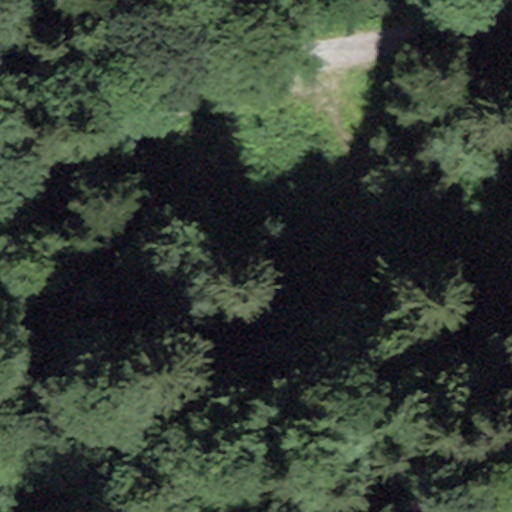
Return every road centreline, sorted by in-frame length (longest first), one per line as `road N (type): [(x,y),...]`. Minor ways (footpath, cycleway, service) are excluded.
road 1 (track): [(342,57),(366,226),(59,511)]
road 2 (track): [(0,229),(272,78),(443,27),(511,23)]
